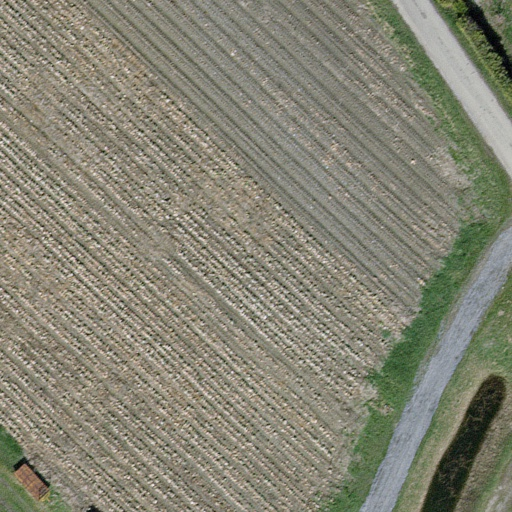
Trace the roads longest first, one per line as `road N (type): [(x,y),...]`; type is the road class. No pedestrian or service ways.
road 1 (track): [(374,511),(458,335),(511,244)]
road 2 (track): [(417,0),(511,137)]
